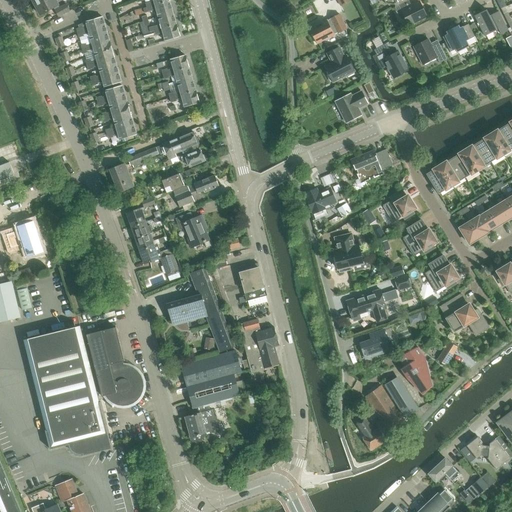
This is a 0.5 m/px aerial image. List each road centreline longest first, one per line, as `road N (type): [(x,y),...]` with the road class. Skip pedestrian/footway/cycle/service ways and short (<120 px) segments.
road 1 (secondary): [(201,501),(178,463),(87,169),(30,41)]
road 2 (tertiary): [(279,485),(299,442),(300,399),(253,191)]
road 3 (residential): [(295,166),(345,374)]
road 4 (residential): [(393,123),(416,177),(471,264),(511,239)]
road 5 (residential): [(295,166),(290,32),(255,0)]
road 6 (residential): [(384,511),(511,392)]
road 7 (residential): [(253,191),(209,38)]
road 8 (residential): [(126,63),(108,6),(30,41)]
road 9 (tertiary): [(393,123),(511,77)]
